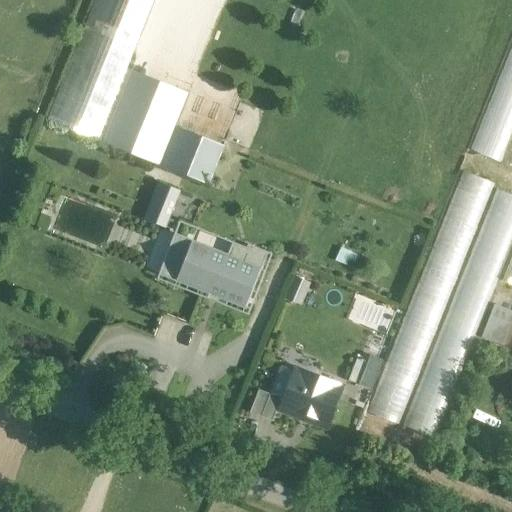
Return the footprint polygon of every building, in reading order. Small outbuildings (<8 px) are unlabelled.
[(295,40),(312,47),(327,11),(355,23),(364,0),(94,0),(47,120),(208,185),(219,159),(243,169),(295,40)] [(511,45),(471,149),(501,161),(511,133),(511,45)] [(494,177),(465,166),(361,426),(391,438),(494,177)] [(159,186),(143,179),(134,201),(150,207),(159,186)] [(150,207),(145,219),(165,226),(179,192),(160,184),(159,186),(150,207)] [(375,244),(344,322),(387,339),(418,261),(375,244)] [(259,270),(212,251),(200,282),(221,291),(219,296),(244,306),(259,270)] [(511,256),(502,281),(511,284),(511,256)] [(297,275),(288,297),(302,303),(311,281),(297,275)] [(481,337),(504,345),(511,324),(511,309),(494,303),(481,337)] [(367,363),(357,358),(348,381),(359,385),(367,363)] [(342,388),(295,369),(279,410),(326,428),(342,388)]
